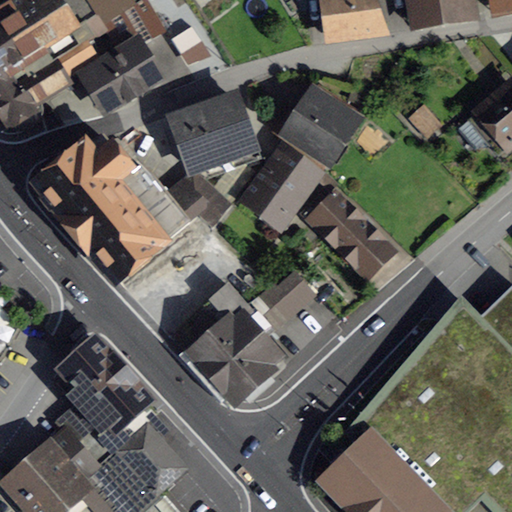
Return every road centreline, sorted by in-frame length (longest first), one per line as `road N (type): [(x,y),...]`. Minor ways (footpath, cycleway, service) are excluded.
road 1 (residential): [(0,164),(30,143),(292,58),(511,23)]
road 2 (residential): [(248,470),(511,212)]
road 3 (secondary): [(97,298),(248,470)]
road 4 (residential): [(97,298),(0,430)]
road 5 (secondary): [(0,181),(97,298)]
